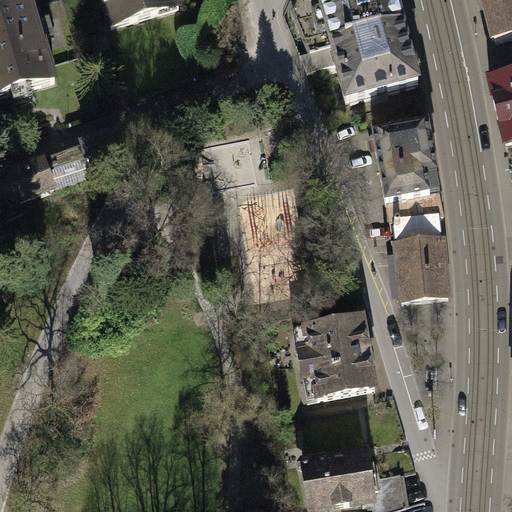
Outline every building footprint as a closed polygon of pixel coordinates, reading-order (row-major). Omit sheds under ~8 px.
[(0,0),(0,101),(61,83),(36,0),(0,0)] [(100,0),(110,31),(177,11),(174,2),(179,0),(100,0)] [(310,56),(329,50),(403,31),(394,0),(296,0),(292,16),(310,56)] [(511,46),(511,0),(482,0),(494,50),(511,46)] [(418,87),(403,31),(329,50),(334,68),(344,107),(418,87)] [(334,68),(329,50),(310,56),(301,58),(306,75),(334,68)] [(511,77),(486,85),(503,149),(511,146),(511,77)] [(389,136),(373,139),(388,222),(393,222),(438,217),(439,217),(426,128),(408,131),(406,128),(390,131),(389,136)] [(96,144),(47,163),(58,191),(95,178),(89,160),(100,156),(96,144)] [(59,195),(58,191),(47,163),(46,159),(0,176),(0,215),(4,214),(8,225),(27,218),(24,209),(59,195)] [(438,217),(393,222),(402,306),(447,301),(438,217)] [(304,337),(295,338),(306,405),(372,393),(360,322),(304,332),(304,337)] [(378,493),(376,483),(375,476),(368,477),(365,457),(302,466),(308,511),(310,511),(373,503),(372,494),(378,493)] [(372,494),(373,503),(373,511),(391,511),(407,507),(401,476),(380,480),(376,483),(378,493),(372,494)]
